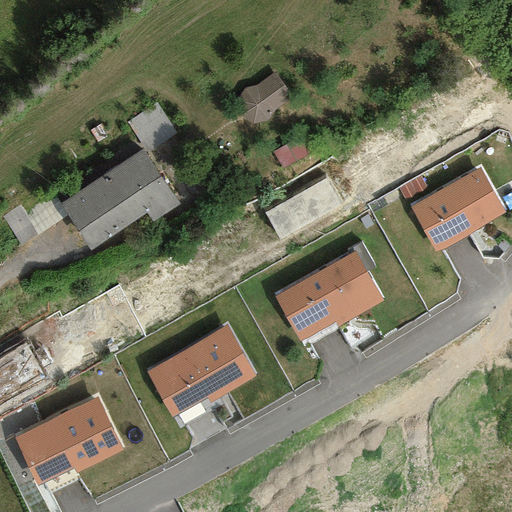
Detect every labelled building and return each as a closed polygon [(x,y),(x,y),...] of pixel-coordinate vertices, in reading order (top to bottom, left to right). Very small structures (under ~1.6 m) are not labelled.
[(236,93),(255,121),(295,94),(276,66),(236,93)] [(138,115),(152,142),(176,129),(163,102),(138,115)] [(148,140),(61,193),(89,240),(149,204),(155,215),(183,198),(148,140)] [(482,160),(410,200),(436,246),(508,207),(482,160)] [(330,173),(265,198),(277,229),(342,203),(330,173)] [(384,294),(357,244),(274,288),(300,338),(384,294)] [(173,411),(257,367),(231,318),(147,361),(173,411)] [(25,348),(0,361),(0,410),(46,386),(25,348)] [(100,388),(14,426),(38,477),(123,439),(100,388)]
